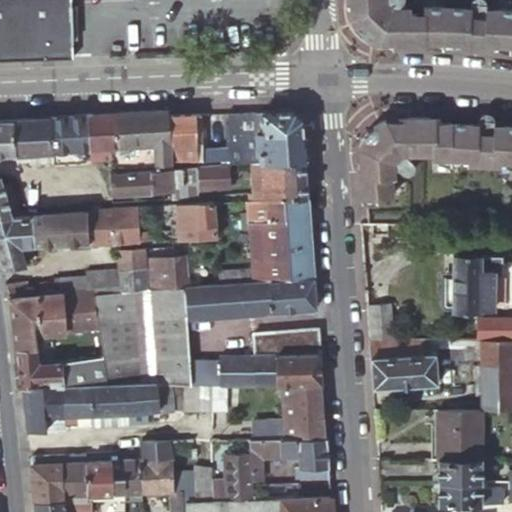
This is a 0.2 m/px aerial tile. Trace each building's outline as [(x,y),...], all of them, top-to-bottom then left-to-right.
[(82,0),(0,0),(0,57),(85,55),(82,0)] [(379,0),(379,1),(378,0),(350,0),(352,2),(352,14),(350,16),(351,18),(351,20),(352,22),(353,24),(355,26),(356,28),(357,29),(358,31),(360,32),(361,34),(363,35),(365,36),(366,37),(368,39),(370,39),(372,40),(374,41),(376,42),(377,42),(380,39),(393,39),(398,45),(420,45),(425,40),(442,40),(443,13),(443,6),(423,5),(423,16),(416,16),(416,13),(393,12),(392,11),(393,10),(381,0),(379,0)] [(491,15),(443,13),(442,40),(460,41),(464,46),(486,47),(491,42),(511,43),(511,9),(491,8),(491,15)] [(171,160),(167,113),(167,108),(117,111),(119,143),(112,144),(113,164),(127,163),(171,160)] [(250,160),(304,156),(301,117),(292,108),(262,109),(263,127),(263,133),(256,134),(255,127),(255,109),(227,110),(229,157),(229,161),(230,161),(250,160)] [(119,143),(117,111),(86,112),(90,145),(90,151),(91,158),(111,156),(109,144),(112,144),(119,143)] [(183,112),(167,113),(171,160),(187,159),(203,158),(199,111),(183,112)] [(49,114),(49,116),(52,149),(52,154),(53,159),(60,158),(59,148),(90,145),(86,112),(49,114)] [(52,149),(49,116),(11,117),(15,152),(16,158),(28,157),(29,162),(53,159),(52,154),(52,149)] [(365,198),(391,194),(388,175),(384,176),(382,165),(387,161),(388,162),(399,149),(398,148),(403,143),(429,144),(429,155),(469,157),(474,162),(497,163),(502,158),(511,159),(511,124),(498,124),(498,131),(477,130),(477,123),(451,122),(434,121),(429,116),(407,116),(402,121),(387,121),(384,118),(382,119),(380,120),(378,121),(376,122),(375,123),(374,124),(373,125),(372,126),(370,127),(369,128),(367,130),(366,131),(365,133),(364,134),(362,136),(361,138),(360,140),(359,143),(358,146),(361,149),(362,163),(358,169),(359,191),(365,196),(365,198)] [(0,153),(15,152),(11,117),(0,117),(0,153)] [(307,195),(304,156),(250,160),(251,174),(262,173),(264,197),(307,195)] [(229,161),(198,163),(199,187),(232,185),(230,161),(229,161)] [(199,187),(198,163),(184,164),(186,195),(199,195),(199,187)] [(180,180),(180,164),(110,168),(111,191),(152,188),(172,187),(171,181),(180,180)] [(186,195),(184,164),(180,164),(180,180),(171,181),(172,187),(172,196),(186,195)] [(0,213),(19,212),(10,180),(2,182),(0,174),(0,213)] [(313,275),(307,195),(264,197),(253,198),(247,198),(253,279),(313,275)] [(216,235),(213,200),(213,199),(137,203),(137,213),(152,212),(152,209),(176,208),(177,237),(216,235)] [(137,213),(137,203),(112,204),(112,207),(86,208),(88,241),(139,239),(138,229),(137,213)] [(88,241),(86,208),(58,210),(60,242),(88,241)] [(34,243),(60,242),(58,210),(31,211),(34,243)] [(34,243),(31,211),(19,212),(0,213),(0,232),(18,232),(21,244),(34,243)] [(388,237),(388,223),(361,223),(362,233),(373,233),(372,237),(388,237)] [(151,228),(138,229),(139,239),(152,238),(151,228)] [(25,263),(21,244),(18,232),(0,232),(0,262),(1,265),(25,263)] [(145,259),(144,245),(118,247),(119,266),(145,264),(145,259)] [(494,306),(495,269),(481,269),(481,254),(455,253),(454,275),(446,275),(445,303),(448,305),(494,306)] [(502,254),(481,254),(481,269),(495,269),(494,306),(511,306),(511,260),(502,260),(502,254)] [(147,286),(187,283),(186,255),(145,259),(145,264),(146,272),(147,286)] [(119,266),(103,267),(105,289),(147,286),(146,272),(145,264),(119,266)] [(96,287),(96,290),(105,289),(103,267),(86,269),(86,274),(88,288),(96,287)] [(53,276),(53,279),(54,291),(88,288),(86,274),(53,276)] [(169,382),(184,382),(189,382),(188,363),(185,314),(315,305),(313,275),(253,279),(221,281),(187,283),(147,286),(105,289),(96,290),(101,364),(102,382),(127,381),(159,381),(159,383),(169,382)] [(9,294),(27,293),(26,278),(5,280),(9,294)] [(54,291),(53,279),(39,280),(40,292),(54,291)] [(101,364),(96,290),(96,287),(88,288),(54,291),(40,292),(27,293),(9,294),(10,311),(13,336),(15,360),(36,360),(35,332),(79,330),(80,358),(81,365),(101,364)] [(370,340),(394,340),(392,302),(367,303),(369,328),(370,340)] [(479,340),(511,339),(511,316),(479,317),(479,340)] [(318,350),(316,325),(276,329),(252,331),(253,354),(218,356),(218,360),(218,383),(226,383),(275,383),(273,353),(318,350)] [(511,408),(511,339),(479,340),(451,339),(451,357),(482,357),(482,408),(511,408)] [(433,340),(394,340),(370,340),(372,376),(373,386),(438,381),(436,351),(434,351),(433,340)] [(325,434),(318,350),(273,353),(275,383),(280,383),(281,417),(282,422),(282,435),(325,434)] [(44,384),(62,383),(74,382),(74,365),(81,365),(80,358),(36,360),(15,360),(18,384),(22,384),(44,384)] [(218,360),(188,363),(189,382),(198,383),(212,382),(218,383),(218,360)] [(90,382),(102,382),(101,364),(81,365),(81,382),(90,382)] [(128,409),(127,381),(102,382),(90,382),(91,411),(92,423),(117,421),(128,420),(128,409)] [(169,406),(169,382),(159,383),(159,381),(127,381),(128,409),(139,408),(146,407),(159,406),(169,406)] [(91,411),(90,382),(81,382),(74,382),(62,383),(64,413),(78,412),(91,411)] [(184,408),(184,382),(169,382),(169,406),(159,406),(159,408),(166,408),(184,408)] [(198,408),(198,383),(189,382),(184,382),(184,408),(198,408)] [(213,408),(212,382),(198,383),(198,408),(213,408)] [(226,383),(218,383),(212,382),(213,408),(226,408),(226,383)] [(64,413),(62,383),(44,384),(46,427),(65,426),(65,422),(64,413)] [(24,404),(27,429),(46,427),(44,384),(22,384),(24,404)] [(128,409),(128,420),(140,419),(139,408),(128,409)] [(482,457),(482,408),(438,408),(438,458),(482,457)] [(64,413),(65,422),(79,421),(78,412),(64,413)] [(252,436),(282,435),(282,422),(281,417),(251,418),(252,436)] [(252,436),(248,437),(249,452),(250,477),(260,477),(259,454),(296,453),(297,465),(292,465),(292,475),(329,474),(325,434),(282,435),(252,436)] [(170,452),(169,437),(140,438),(141,452),(170,452)] [(59,453),(61,494),(86,493),(85,460),(84,452),(59,453)] [(250,496),(250,482),(250,477),(249,452),(224,453),(225,482),(210,483),(210,498),(250,496)] [(61,494),(59,453),(30,454),(32,473),(34,500),(62,500),(61,494)] [(140,491),(139,456),(122,457),(124,491),(140,491)] [(155,456),(142,456),(139,456),(140,491),(156,490),(155,467),(155,456)] [(170,459),(170,456),(155,456),(155,467),(171,467),(170,459)] [(124,491),(122,457),(85,460),(86,493),(124,491)] [(482,480),(482,457),(438,458),(438,480),(482,480)] [(210,483),(210,466),(193,463),(193,469),(193,473),(193,478),(193,479),(193,482),(194,485),(195,499),(210,498),(210,483)] [(171,467),(155,467),(156,490),(168,490),(171,490),(171,488),(171,482),(171,469),(171,467)] [(193,469),(171,469),(171,482),(171,488),(181,488),(182,499),(184,499),(195,499),(194,485),(193,482),(193,479),(193,478),(193,473),(193,469)] [(307,480),(250,482),(250,496),(256,496),(307,494),(307,480)] [(482,486),(482,480),(438,480),(438,501),(502,501),(502,486),(482,486)] [(181,488),(171,488),(171,490),(168,490),(169,511),(182,511),(182,499),(181,488)] [(332,511),(332,494),(330,494),(307,494),(256,496),(250,496),(210,498),(195,499),(184,499),(185,511),(332,511)] [(87,499),(62,500),(34,500),(35,511),(63,511),(64,511),(91,511),(90,499),(87,499)]
